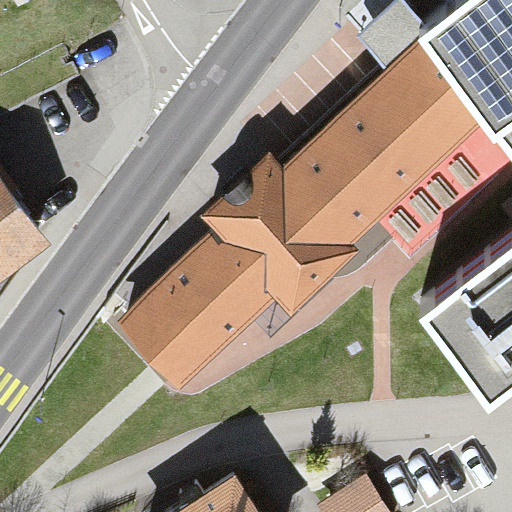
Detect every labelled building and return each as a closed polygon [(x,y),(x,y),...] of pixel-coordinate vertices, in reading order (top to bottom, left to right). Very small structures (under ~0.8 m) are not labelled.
[(511,0),(408,0),(403,5),(484,108),(511,143),(511,0)] [(484,108),(403,5),(362,37),(381,61),(325,104),(263,153),(254,142),(187,194),(208,220),(159,258),(109,298),(159,362),(484,108)] [(0,252),(37,227),(0,172),(0,252)] [(511,356),(511,222),(421,290),(487,373),(511,356)] [(255,511),(220,459),(139,511),(255,511)]
